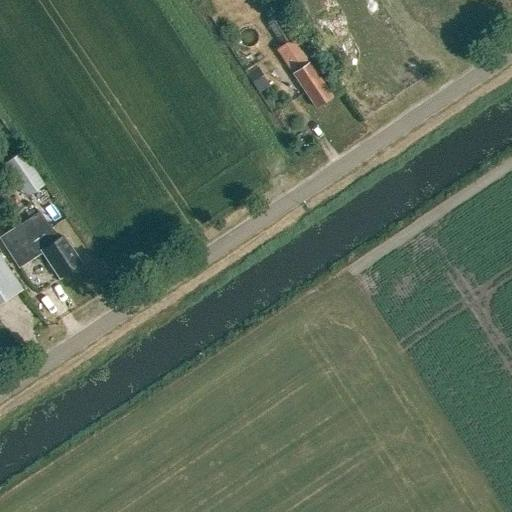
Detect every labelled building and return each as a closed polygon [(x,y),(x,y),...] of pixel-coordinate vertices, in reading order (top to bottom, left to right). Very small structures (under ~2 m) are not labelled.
[(265,24),(282,48),(293,41),(277,16),(265,24)] [(315,107),(331,97),(293,41),(282,48),(278,51),(315,107)] [(264,75),(252,83),(257,91),(269,83),(264,75)] [(26,196),(44,183),(22,150),(4,163),(26,196)] [(57,241),(39,214),(23,224),(22,224),(1,238),(20,267),(43,253),(59,277),(80,264),(63,237),(57,241)] [(0,303),(22,290),(0,256),(0,303)]
